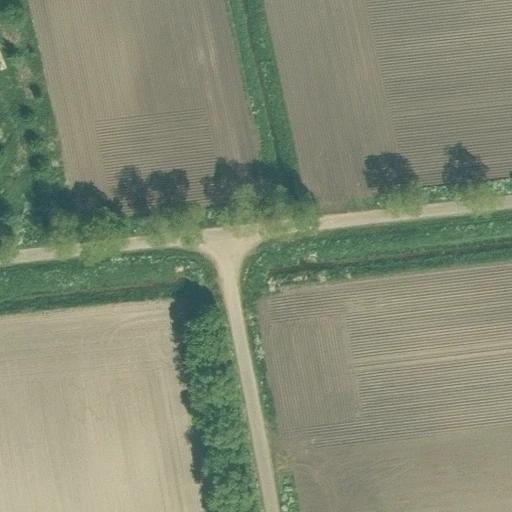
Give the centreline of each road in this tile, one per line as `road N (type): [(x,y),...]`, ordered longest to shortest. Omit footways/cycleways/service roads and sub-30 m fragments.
road 1 (unclassified): [(221,242),(511,208)]
road 2 (unclassified): [(221,242),(269,511)]
road 3 (unclassified): [(0,265),(221,242)]
